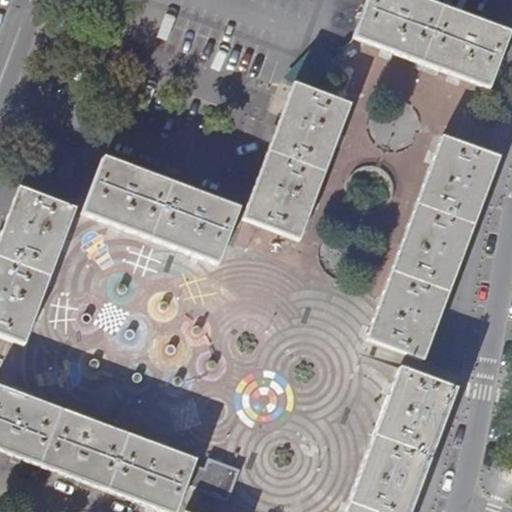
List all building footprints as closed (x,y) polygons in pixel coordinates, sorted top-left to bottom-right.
[(508,33),(418,0),(368,0),(355,38),(487,89),(508,33)] [(349,105),(294,86),(245,219),(298,241),(349,105)] [(497,159),(442,139),(367,340),(422,361),(497,159)] [(219,207),(96,162),(75,217),(198,263),(219,207)] [(12,193),(0,223),(0,340),(17,347),(66,213),(12,193)] [(409,511),(456,390),(400,369),(345,511),(409,511)] [(0,449),(150,511),(176,511),(186,484),(228,500),(240,471),(209,461),(206,469),(194,465),(194,463),(4,385),(0,394),(0,449)]
